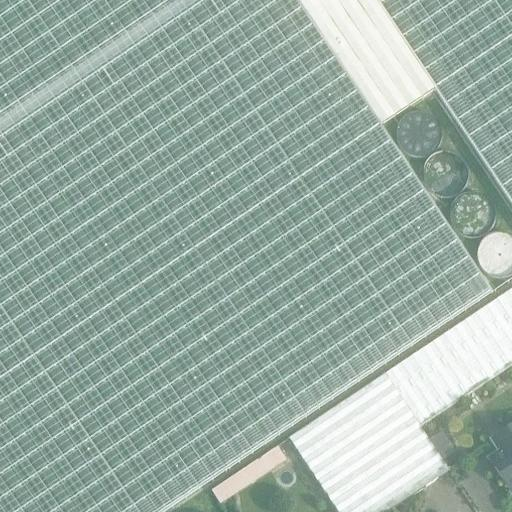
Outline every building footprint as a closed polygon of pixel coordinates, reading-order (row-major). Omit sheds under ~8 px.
[(0,0),(0,511),(164,511),(205,484),(284,433),(491,294),(380,129),(293,0),(0,0)] [(293,0),(380,129),(435,92),(373,0),(293,0)] [(511,0),(373,0),(435,92),(511,206),(511,0)] [(511,234),(484,233),(482,273),(511,274),(511,270),(511,234)] [(336,511),(389,511),(449,472),(442,462),(428,442),(419,429),(511,366),(511,289),(288,440),(336,511)] [(511,426),(492,440),(500,452),(489,460),(511,493),(511,492),(511,426)] [(441,433),(428,442),(442,462),(455,453),(441,433)] [(281,448),(215,484),(223,498),(288,462),(281,448)]
